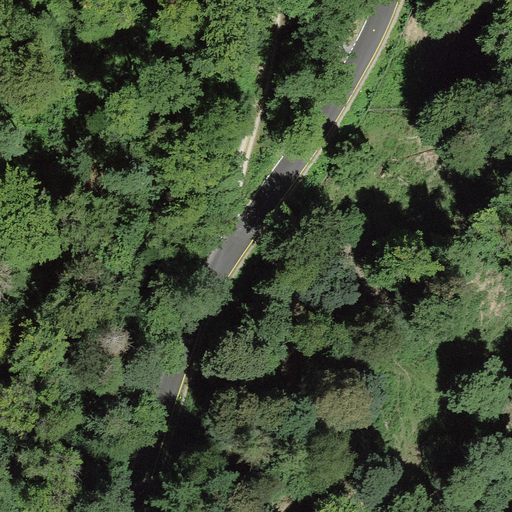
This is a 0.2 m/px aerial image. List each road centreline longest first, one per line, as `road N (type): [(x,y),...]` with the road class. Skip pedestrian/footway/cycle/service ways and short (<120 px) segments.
road 1 (tertiary): [(133,511),(205,291),(342,92),(390,0)]
road 2 (track): [(277,0),(233,207),(236,239)]
